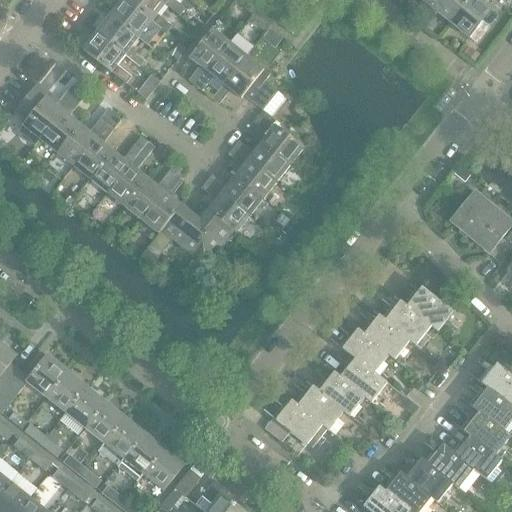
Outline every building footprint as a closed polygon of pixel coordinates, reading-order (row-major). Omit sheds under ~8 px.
[(144,32),(151,23),(122,0),(109,17),(137,39),(153,51),(159,43),(144,32)] [(157,15),(164,5),(157,0),(122,0),(151,23),(151,22),(166,34),(172,27),(157,15)] [(172,0),(157,0),(164,5),(180,17),(185,10),(172,0)] [(419,0),(430,8),(436,0),(419,0)] [(436,0),(430,8),(449,23),(466,0),(436,0)] [(489,11),(474,0),(466,0),(449,23),(468,38),(481,21),(489,11)] [(130,49),(137,39),(109,17),(96,34),(124,56),(139,68),(145,61),(130,49)] [(481,21),(468,38),(476,44),(489,27),(481,21)] [(188,81),(195,87),(229,44),(212,30),(190,58),(200,66),(188,81)] [(116,66),(124,56),(96,34),(82,51),(126,85),(131,78),(116,66)] [(214,77),(224,85),(246,57),(229,44),(195,87),(202,92),(214,77)] [(466,56),(466,57),(476,64),(481,57),(472,49),(471,50),(466,56)] [(244,96),(263,111),(279,92),(259,77),(263,71),(246,57),(224,85),(212,100),(219,106),(231,91),(241,99),(244,96)] [(137,93),(146,99),(158,83),(150,77),(137,93)] [(36,145),(40,140),(80,90),(73,85),(59,102),(37,85),(14,113),(26,122),(18,132),(21,137),(23,140),(26,143),(29,144),(32,145),(36,145)] [(86,95),(80,90),(40,140),(57,154),(80,125),(69,117),(86,95)] [(287,99),(279,92),(263,111),(271,118),(287,99)] [(90,133),(80,125),(57,154),(74,167),(114,117),(107,111),(90,133)] [(120,122),(114,117),(74,167),(91,181),(114,152),(103,144),(120,122)] [(247,132),(261,143),(290,166),(304,149),(275,126),(266,136),(252,125),(247,132)] [(124,160),(114,152),(91,181),(108,194),(148,143),(141,138),(124,160)] [(240,141),(234,149),(277,183),(290,166),(261,143),(254,152),(240,141)] [(154,149),(148,143),(108,194),(125,207),(147,179),(137,170),(148,156),(154,149)] [(243,166),(234,177),(263,200),(277,183),(234,149),(229,155),(243,166)] [(175,165),(169,173),(175,178),(176,179),(182,171),(175,165)] [(462,166),(454,175),(465,184),(472,175),(472,174),(465,169),(462,166)] [(157,187),(147,179),(125,207),(142,221),(175,178),(169,173),(157,187)] [(212,175),(207,183),(250,217),(263,200),(234,177),(227,187),(212,175)] [(176,179),(175,178),(142,221),(159,234),(160,233),(160,232),(181,206),(170,198),(182,183),(176,179)] [(215,201),(207,211),(233,232),(236,235),(250,217),(207,183),(201,190),(215,201)] [(489,254),(511,225),(473,194),(450,222),(489,254)] [(69,197),(64,203),(69,207),(74,201),(69,197)] [(200,221),(181,206),(160,232),(160,233),(192,258),(215,255),(233,232),(207,211),(200,221)] [(147,252),(141,259),(152,268),(158,260),(147,252)] [(422,288),(407,307),(407,308),(432,328),(439,334),(455,315),(422,288)] [(417,347),(432,328),(407,308),(407,307),(401,302),(385,322),(410,342),(417,347)] [(395,361),(410,342),(385,322),(379,316),(364,335),(364,336),(389,356),(389,355),(395,361)] [(356,359),(355,360),(374,375),(374,374),(389,356),(364,336),(364,335),(358,330),(343,349),(356,359)] [(0,378),(16,358),(0,345),(0,397),(8,388),(0,381),(0,378)] [(26,383),(46,399),(67,373),(47,357),(26,383)] [(387,384),(374,374),(374,375),(355,360),(340,379),(365,399),(371,404),(387,384)] [(481,386),(487,390),(511,409),(511,380),(495,367),(481,386)] [(46,399),(66,415),(87,388),(67,373),(46,399)] [(350,418),(365,399),(340,379),(334,374),(319,393),(343,412),(350,418)] [(328,431),(343,412),(319,393),(313,387),(298,406),(297,406),(323,427),(323,426),(328,431)] [(17,396),(8,388),(0,397),(0,414),(1,415),(17,396)] [(66,415),(85,430),(106,404),(87,388),(66,415)] [(472,409),(478,414),(503,433),(511,422),(511,409),(487,390),(472,409)] [(405,399),(399,406),(413,416),(419,409),(405,399)] [(307,446),(323,427),(297,406),(298,406),(292,401),(276,421),(307,446)] [(85,430),(104,445),(125,419),(106,404),(85,430)] [(14,414),(8,420),(21,431),(27,424),(14,414)] [(463,432),(470,438),(494,457),(495,457),(510,438),(503,433),(478,414),(463,432)] [(105,457),(118,468),(145,434),(125,419),(104,445),(99,453),(99,456),(101,458),(105,457)] [(12,434),(0,424),(0,437),(6,442),(12,434)] [(24,433),(41,446),(47,438),(30,425),(24,433)] [(137,483),(143,476),(164,450),(145,434),(118,468),(118,471),(120,473),(124,473),(137,483)] [(63,451),(47,438),(41,446),(57,458),(63,451)] [(474,471),(486,481),(491,484),(500,473),(496,469),(502,463),(495,457),(494,457),(470,438),(455,456),(474,471)] [(12,447),(28,460),(34,452),(18,439),(12,447)] [(459,490),(474,471),(455,456),(442,446),(428,465),(453,485),(459,490)] [(184,465),(164,450),(143,476),(163,492),(184,465)] [(51,466),(34,452),(28,460),(45,474),(51,466)] [(62,463),(79,477),(86,469),(69,455),(62,463)] [(439,503),(453,485),(428,465),(427,465),(422,460),(407,479),(432,499),(433,498),(439,503)] [(101,481),(86,469),(79,477),(95,489),(101,481)] [(51,478),(68,491),(74,483),(57,470),(51,478)] [(191,470),(174,490),(182,497),(182,496),(185,498),(200,478),(191,470)] [(411,511),(421,511),(432,499),(407,479),(401,474),(386,492),(411,511)] [(0,495),(9,483),(0,476),(0,495)] [(212,505),(206,511),(242,511),(225,498),(229,493),(214,481),(202,497),(212,505)] [(18,511),(29,499),(9,483),(0,495),(0,511),(18,511)] [(90,497),(74,483),(68,491),(84,504),(90,497)] [(101,494),(118,508),(124,500),(108,486),(101,494)] [(364,506),(372,511),(410,511),(411,511),(386,492),(379,487),(364,506)] [(168,511),(169,511),(182,497),(174,490),(162,506),(168,511)] [(18,511),(45,511),(29,499),(18,511)] [(139,511),(124,500),(118,508),(123,511),(139,511)] [(89,508),(93,511),(109,511),(95,501),(89,508)]
